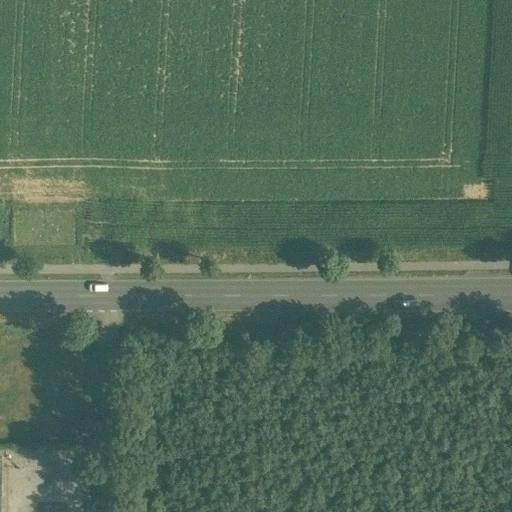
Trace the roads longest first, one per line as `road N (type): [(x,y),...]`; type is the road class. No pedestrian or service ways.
road 1 (primary): [(0,293),(511,292)]
road 2 (track): [(115,293),(113,511)]
